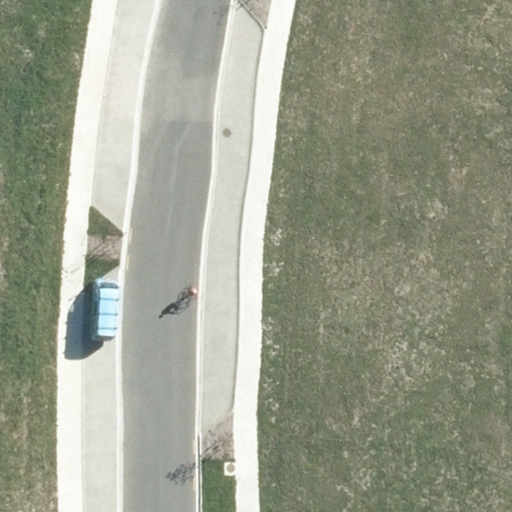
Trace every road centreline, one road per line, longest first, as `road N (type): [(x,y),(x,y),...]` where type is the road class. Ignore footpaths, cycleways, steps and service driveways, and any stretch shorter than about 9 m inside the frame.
road 1 (residential): [(162,511),(150,338),(189,0)]
road 2 (unknown): [(511,450),(150,338)]
